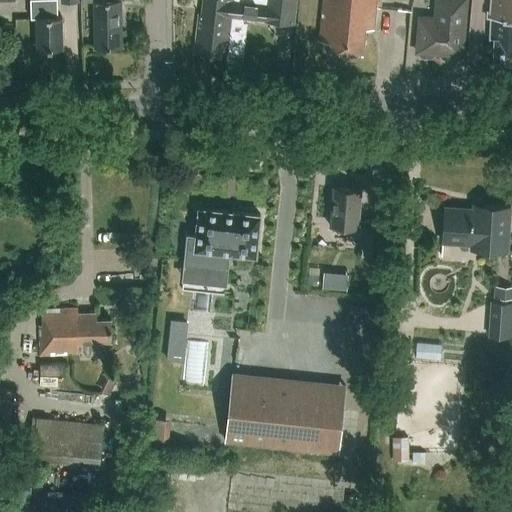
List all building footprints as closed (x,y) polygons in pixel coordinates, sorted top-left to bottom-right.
[(62,48),(61,15),(57,15),(56,0),(29,0),(30,17),(36,17),(37,49),(62,48)] [(122,46),(120,0),(82,0),(83,0),(93,0),(94,47),(122,46)] [(230,17),(293,24),(296,25),(299,0),(201,0),(200,12),(198,12),(194,45),(200,46),(199,53),(218,55),(219,48),(226,49),(230,17)] [(322,0),(319,40),(331,41),(331,49),(362,52),(364,31),(373,32),(375,7),(380,7),(380,0),(322,0)] [(462,54),(466,0),(435,0),(435,16),(419,15),(416,50),(418,50),(418,53),(421,56),(431,57),(434,54),(434,52),(462,54)] [(511,0),(488,0),(487,16),(491,16),(490,37),(495,37),(494,62),(511,62),(511,0)] [(364,254),(379,255),(382,221),(367,220),(367,221),(359,220),(362,189),(334,187),(330,226),(359,228),(359,227),(367,228),(364,254)] [(480,249),(508,251),(511,206),(483,204),(483,209),(445,206),(443,242),(481,245),(480,249)] [(188,234),(183,278),(225,282),(228,252),(256,255),(260,213),(199,207),(196,235),(188,234)] [(327,285),(353,285),(353,268),(327,268),(327,285)] [(490,335),(511,336),(511,285),(496,285),(496,299),(491,299),(490,335)] [(112,340),(112,319),(97,319),(97,313),(79,313),(78,307),(42,308),(43,325),(39,325),(41,356),(80,354),(79,341),(112,340)] [(186,344),(169,343),(167,358),(184,360),(186,344)] [(41,375),(66,374),(66,363),(41,364),(41,375)] [(226,440),(338,452),(345,384),(233,372),(226,440)] [(15,391),(0,389),(0,434),(10,436),(15,391)] [(154,437),(174,438),(175,413),(155,412),(154,437)] [(105,423),(32,416),(27,460),(101,468),(105,423)] [(411,435),(394,435),(395,459),(411,459),(411,435)] [(413,452),(413,463),(425,463),(425,452),(413,452)]
